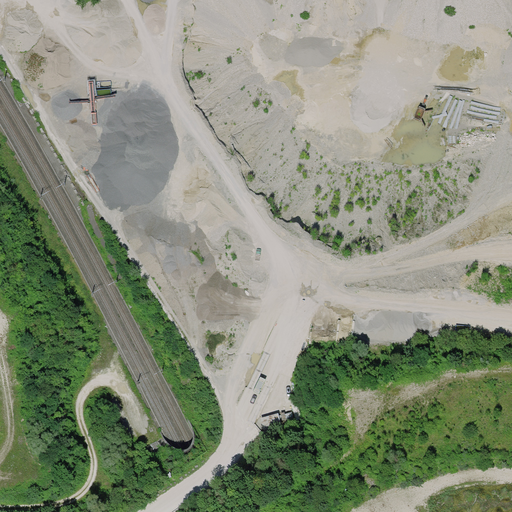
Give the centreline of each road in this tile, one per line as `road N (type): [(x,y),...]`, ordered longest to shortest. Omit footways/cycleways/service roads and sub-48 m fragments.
road 1 (track): [(158,511),(220,464),(274,404),(262,316),(272,264),(321,213),(350,99),(338,0)]
road 2 (unknown): [(235,448),(223,400),(73,135)]
road 3 (track): [(265,337),(511,213)]
road 4 (track): [(0,510),(74,499),(91,471),(77,424),(82,392),(102,380),(137,430)]
road 5 (track): [(265,337),(472,318),(511,324)]
